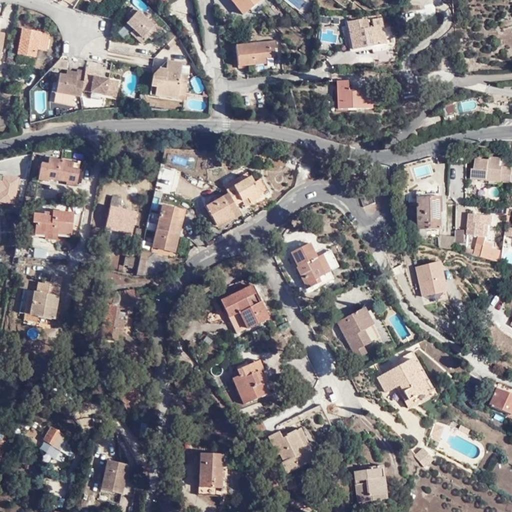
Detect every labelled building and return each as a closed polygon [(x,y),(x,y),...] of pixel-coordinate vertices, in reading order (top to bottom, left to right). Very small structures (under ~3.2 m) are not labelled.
[(233,0),(244,12),(259,0),(233,0)] [(144,36),(141,40),(147,45),(153,38),(155,40),(163,31),(137,10),(130,18),(133,21),(130,24),(138,31),(144,36)] [(373,19),(374,27),(383,25),(382,18),(373,19)] [(383,25),(374,27),(360,29),(358,20),(350,22),(354,48),(386,43),(383,25)] [(24,27),(19,52),(31,54),(37,55),(38,47),(48,49),(50,32),(24,27)] [(135,35),(141,40),(144,36),(138,31),(135,35)] [(181,35),(177,31),(168,42),(172,45),(181,35)] [(172,45),(171,46),(174,49),(183,39),(181,35),(172,45)] [(236,46),(238,66),(268,62),(267,57),(276,55),(276,49),(279,49),(278,41),(264,42),(264,46),(253,48),(252,44),(236,46)] [(31,54),(19,52),(18,58),(30,61),(31,54)] [(161,85),(160,96),(180,98),(182,93),(189,94),(191,78),(190,74),(184,73),(186,62),(171,60),(157,75),(155,84),(161,85)] [(90,71),(87,91),(121,97),(122,86),(113,85),(114,80),(99,77),(100,70),(91,68),(90,71)] [(64,82),(62,92),(63,92),(61,102),(80,105),(81,95),(86,95),(87,91),(90,71),(84,70),(83,72),(82,77),(73,75),(66,73),(64,82)] [(339,80),(338,108),(371,110),(371,91),(348,90),(349,80),(339,80)] [(455,103),(445,105),(447,118),(478,113),(476,97),(455,101),(455,103)] [(10,114),(0,114),(0,123),(10,124),(10,114)] [(330,189),(340,189),(350,184),(358,172),(352,162),(347,155),(338,150),(332,147),(324,146),(316,149),(311,158),(310,170),(316,181),(330,189)] [(470,166),(470,176),(480,177),(480,173),(500,176),(499,180),(509,182),(511,167),(498,165),(499,156),(488,154),(487,158),(475,156),(473,166),(470,166)] [(77,188),(81,171),(73,169),(74,164),(49,159),(48,165),(41,164),(38,180),(77,188)] [(0,198),(17,199),(18,178),(0,176),(0,198)] [(225,189),(228,193),(234,206),(247,199),(250,205),(268,196),(260,182),(254,184),(250,176),(225,189)] [(376,201),(370,183),(357,188),(363,205),(376,201)] [(234,206),(228,193),(202,206),(212,224),(227,217),(228,220),(238,214),(234,206)] [(112,195),(110,206),(117,207),(119,197),(112,195)] [(439,195),(416,197),(417,229),(437,228),(437,212),(440,212),(439,195)] [(117,207),(110,206),(108,206),(105,224),(121,227),(120,229),(132,232),(136,212),(117,207)] [(176,250),(182,209),(160,206),(153,246),(176,250)] [(39,231),(50,233),(64,235),(67,213),(47,210),(46,216),(38,214),(39,212),(28,210),(26,220),(29,221),(28,232),(39,234),(39,231)] [(489,215),(466,212),(465,233),(476,235),(484,236),(485,224),(488,224),(489,215)] [(511,225),(503,223),(503,224),(502,232),(509,233),(511,225)] [(118,239),(120,229),(121,227),(105,224),(103,236),(118,239)] [(461,228),(453,228),(453,234),(453,242),(461,241),(461,228)] [(436,232),(435,244),(441,246),(453,247),(453,242),(453,234),(436,232)] [(476,235),(474,243),(481,245),(482,241),(484,236),(476,235)] [(472,248),(471,253),(497,263),(499,250),(490,248),(491,243),(482,241),(481,245),(474,243),(472,248)] [(311,254),(305,242),(287,251),(294,264),(293,265),(304,285),(313,281),(311,276),(320,272),(311,254)] [(320,272),(328,268),(337,263),(328,246),(321,250),(320,249),(311,254),(320,272)] [(121,272),(138,276),(141,257),(125,254),(121,272)] [(381,267),(375,254),(366,258),(373,271),(381,267)] [(141,260),(138,275),(144,275),(147,261),(141,260)] [(442,262),(416,267),(421,298),(448,294),(442,262)] [(320,272),(311,276),(313,281),(315,284),(332,275),(328,268),(320,272)] [(56,309),(57,303),(61,277),(52,275),(51,285),(38,283),(37,291),(26,289),(22,313),(59,320),(60,310),(56,309)] [(246,325),(264,315),(252,289),(254,289),(250,281),(232,290),(230,287),(216,294),(226,313),(238,307),(246,325)] [(131,312),(134,294),(124,296),(125,298),(118,300),(115,296),(114,296),(113,296),(112,296),(111,296),(109,297),(108,298),(107,299),(107,300),(106,301),(106,302),(107,304),(107,305),(108,305),(108,307),(109,307),(107,322),(104,322),(103,330),(105,331),(103,344),(124,348),(126,348),(128,339),(126,339),(124,338),(126,326),(118,325),(120,316),(127,317),(128,312),(131,312)] [(364,331),(373,325),(363,307),(336,322),(357,357),(366,352),(363,347),(370,343),(364,331)] [(380,337),(373,325),(364,331),(370,343),(380,337)] [(189,348),(196,340),(188,334),(185,337),(185,344),(189,348)] [(240,400),(264,390),(264,389),(258,377),(259,376),(256,368),(261,366),(256,355),(233,364),(236,372),(230,374),(240,400)] [(388,390),(398,384),(404,394),(402,396),(409,408),(434,394),(414,358),(380,377),(388,390)] [(258,377),(264,389),(268,387),(269,387),(270,386),(270,385),(271,384),(271,382),(271,380),(270,378),(269,377),(267,376),(265,376),(261,366),(256,368),(259,376),(258,377)] [(489,380),(477,371),(468,383),(481,391),(489,380)] [(115,391),(116,392),(120,402),(134,395),(129,385),(117,389),(115,391)] [(511,392),(503,389),(495,405),(511,413),(511,392)] [(445,427),(436,423),(431,437),(440,440),(445,427)] [(298,425),(293,428),(302,447),(305,445),(308,444),(298,425)] [(0,453),(2,447),(0,446),(0,443),(1,444),(3,438),(6,439),(9,431),(0,426),(0,453)] [(471,431),(463,426),(460,431),(469,435),(471,431)] [(52,442),(59,430),(54,427),(46,439),(52,442)] [(282,459),(280,459),(285,470),(311,456),(305,445),(302,447),(293,428),(285,432),(286,434),(280,437),(277,430),(267,435),(277,452),(279,451),(282,459)] [(416,456),(421,462),(426,449),(425,448),(416,456)] [(434,457),(426,449),(421,462),(426,466),(434,457)] [(199,485),(220,486),(222,452),(201,451),(199,485)] [(102,490),(124,495),(130,466),(109,461),(102,490)] [(382,498),(378,465),(365,467),(365,470),(351,472),(354,502),(382,498)] [(292,479),(284,480),(286,487),(294,486),(292,479)] [(220,494),(220,486),(199,485),(198,493),(220,494)]
